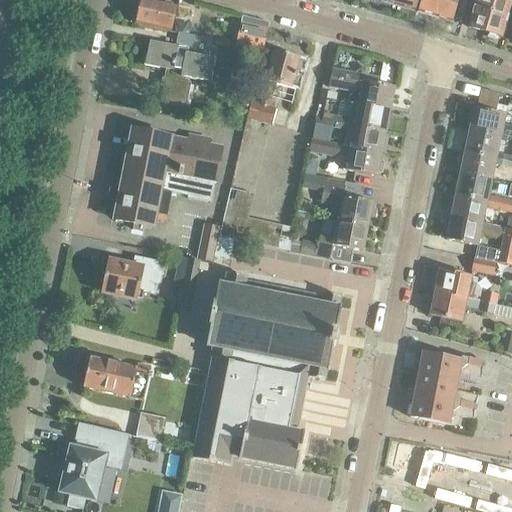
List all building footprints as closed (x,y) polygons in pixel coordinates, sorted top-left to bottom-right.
[(141,0),(136,25),(171,33),(174,19),(187,22),(189,10),(144,0),(141,0)] [(384,0),(383,3),(414,12),(417,0),(384,0)] [(451,23),(458,0),(423,0),(419,14),(451,23)] [(476,0),(469,28),(485,34),(495,0),(476,0)] [(495,0),(485,34),(502,39),(511,3),(511,2),(502,0),(495,0)] [(235,47),(263,53),(268,30),(241,24),(235,47)] [(191,85),(186,84),(187,79),(211,84),(215,60),(208,59),(212,41),(178,34),(175,48),(150,43),(145,66),(169,71),(167,80),(162,80),(158,103),(186,108),(191,85)] [(240,51),(227,49),(225,61),(238,63),(240,51)] [(256,79),(300,91),(308,61),(274,52),(269,68),(260,66),(256,79)] [(354,104),(359,105),(390,111),(395,88),(379,85),(380,79),(332,71),(329,89),(352,93),(352,95),(351,95),(348,96),(347,103),(354,104)] [(482,90),(478,110),(494,113),(498,95),(482,90)] [(252,103),(247,120),(272,126),(276,110),(270,108),(274,94),(263,91),(259,105),(252,103)] [(390,111),(359,105),(356,121),(324,115),(323,121),(386,133),(387,129),(391,129),(392,121),(389,119),(390,111)] [(470,132),(501,139),(511,141),(511,130),(503,128),(506,116),(494,113),(478,110),(474,109),(474,111),(471,110),(468,124),(471,124),(470,132)] [(347,131),(344,147),(382,154),(383,148),(387,147),(389,136),(386,134),(386,133),(323,121),(322,126),(347,131)] [(143,227),(153,229),(160,192),(188,198),(188,200),(211,204),(216,183),(223,149),(209,146),(210,141),(189,137),(188,142),(133,132),(121,190),(114,187),(112,199),(119,200),(115,222),(134,226),(133,232),(142,233),(143,227)] [(465,152),(465,154),(511,164),(511,158),(497,155),(501,139),(470,132),(468,139),(465,138),(462,151),(465,152)] [(382,154),(344,147),(312,141),(310,151),(339,157),(345,158),(343,171),(378,177),(378,174),(383,173),(384,164),(381,162),(382,154)] [(462,169),(460,175),(492,182),(495,166),(511,170),(511,164),(465,154),(465,156),(461,155),(458,169),(462,169)] [(460,175),(456,197),(511,208),(511,202),(488,198),(492,182),(460,175)] [(340,208),(338,222),(368,228),(373,203),(343,198),(346,184),(326,180),(321,204),(340,208)] [(219,237),(289,252),(294,229),(248,219),(254,195),(231,190),(219,237)] [(453,211),(451,218),(483,225),(486,209),(511,214),(511,208),(456,197),(455,200),(452,199),(450,210),(453,211)] [(511,230),(483,225),(451,218),(446,241),(478,248),(480,237),(501,242),(496,264),(511,267),(511,230)] [(368,228),(338,222),(335,237),(320,234),(318,245),(292,240),(290,253),(331,261),(333,247),(363,252),(368,228)] [(219,229),(205,226),(198,260),(212,263),(219,229)] [(213,260),(229,263),(233,242),(218,239),(213,260)] [(101,293),(137,301),(139,292),(158,296),(165,264),(134,258),(132,268),(108,263),(101,293)] [(186,260),(176,313),(188,316),(199,263),(186,260)] [(495,264),(473,261),(471,273),(492,277),(495,264)] [(435,294),(482,304),(496,307),(498,297),(484,294),(477,285),(478,280),(452,274),(453,271),(438,268),(434,286),(437,287),(435,294)] [(338,308),(340,297),(325,295),(325,299),(245,283),(246,278),(227,274),(225,286),(219,285),(215,305),(213,304),(209,327),(211,327),(207,347),(213,348),(211,360),(209,373),(208,373),(203,403),(204,403),(193,459),(230,467),(232,457),(239,458),(239,460),(297,471),(304,434),(296,433),(308,374),(310,374),(310,378),(325,381),(327,370),(329,371),(341,309),(338,308)] [(482,304),(467,300),(435,294),(430,316),(462,323),(465,310),(494,316),(496,307),(482,304)] [(511,309),(496,307),(494,316),(511,320),(511,309)] [(423,354),(419,376),(458,383),(459,375),(482,378),(483,369),(484,363),(461,358),(461,361),(423,354)] [(90,360),(83,389),(144,402),(151,368),(138,365),(136,370),(90,360)] [(419,376),(414,397),(475,409),(476,406),(479,398),(456,392),(458,383),(419,376)] [(475,409),(414,397),(410,419),(450,426),(451,417),(474,420),(475,411),(475,409)] [(70,447),(59,494),(69,497),(67,507),(83,511),(85,501),(96,503),(107,458),(118,460),(124,436),(79,425),(75,441),(77,442),(76,449),(70,447)] [(162,493),(158,511),(178,511),(181,496),(162,493)]
